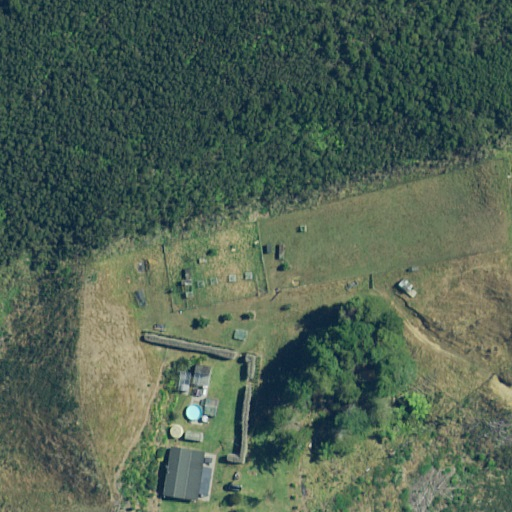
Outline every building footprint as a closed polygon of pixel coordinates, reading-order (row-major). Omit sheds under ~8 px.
[(195,270),(186,270),(186,279),(182,279),(182,286),(195,285),(195,270)] [(187,330),(168,327),(166,336),(185,339),(187,330)] [(210,368),(197,366),(194,385),(207,387),(210,368)] [(190,373),(181,372),(179,390),(189,391),(190,373)] [(192,424),(196,425),(197,425),(199,424),(200,424),(201,423),(202,422),(203,420),(204,419),(205,418),(205,416),(205,415),(204,413),(204,412),(203,410),(202,409),(201,408),(199,408),(198,407),(196,407),(195,407),(193,407),(192,408),(190,409),(189,410),(188,411),(188,413),(187,414),(187,416),(187,417),(188,419),(188,420),(189,421),(190,422),(191,423),(192,424)] [(176,438),(178,439),(179,439),(180,438),(182,438),(183,437),(184,436),(185,435),(185,433),(186,432),(186,431),(186,429),(185,428),(185,427),(184,426),(183,425),(182,424),(180,423),(179,423),(178,423),(176,423),(175,423),(174,424),(173,425),(172,426),(171,427),(170,428),(170,429),(170,431),(170,432),(170,433),(171,435),(172,436),(173,437),(174,438),(175,438),(176,438)] [(203,434),(187,432),(186,439),(202,441),(203,434)] [(198,500),(204,464),(210,465),(211,456),(205,455),(206,451),(172,446),(164,495),(198,500)]
